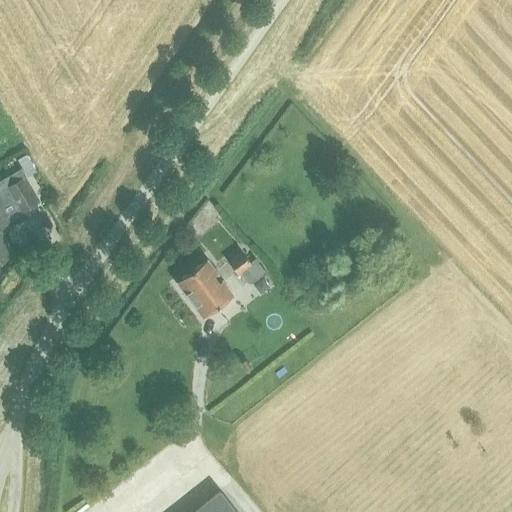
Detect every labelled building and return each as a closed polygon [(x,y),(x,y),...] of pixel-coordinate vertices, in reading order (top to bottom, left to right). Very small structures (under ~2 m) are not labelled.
[(25,155),(17,160),(27,176),(35,171),(25,155)] [(38,201),(25,179),(19,169),(0,180),(6,190),(19,211),(19,212),(38,201)] [(0,258),(9,253),(0,238),(0,224),(7,220),(6,218),(19,211),(6,190),(0,193),(0,258)] [(241,250),(227,261),(237,274),(240,272),(248,283),(264,272),(255,258),(249,262),(241,250)] [(201,315),(231,293),(205,258),(175,279),(201,315)] [(190,511),(236,511),(218,490),(190,511)]
